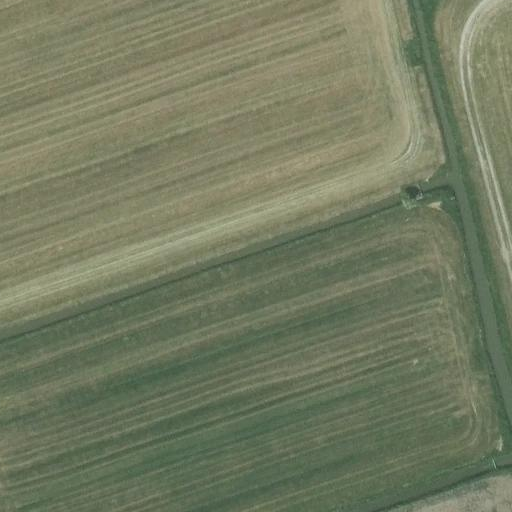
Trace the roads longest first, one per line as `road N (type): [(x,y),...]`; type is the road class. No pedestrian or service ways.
road 1 (track): [(387,0),(415,132),(406,158),(0,302)]
road 2 (track): [(511,263),(463,59),(469,28),(493,0)]
